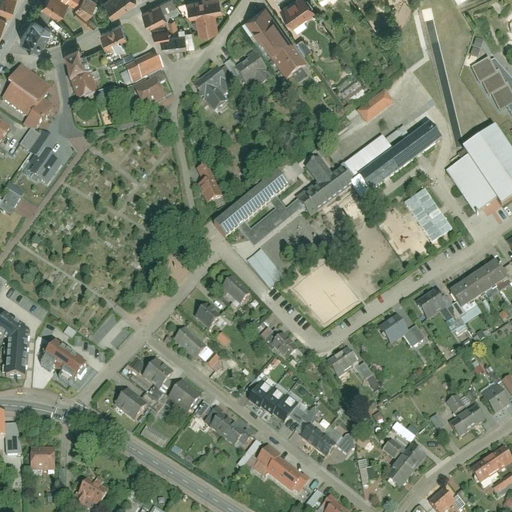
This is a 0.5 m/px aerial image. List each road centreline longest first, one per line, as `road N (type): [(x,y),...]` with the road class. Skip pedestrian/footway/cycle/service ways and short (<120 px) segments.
road 1 (residential): [(208,255),(233,262),(300,330),(338,336),(511,223)]
road 2 (residential): [(371,511),(148,335)]
road 3 (secondary): [(70,420),(234,511)]
road 4 (residential): [(208,255),(175,94)]
road 5 (residential): [(91,132),(0,259)]
road 6 (residential): [(511,426),(447,466),(405,511)]
